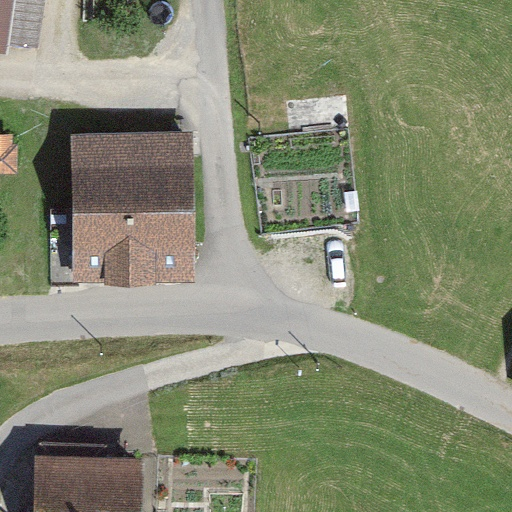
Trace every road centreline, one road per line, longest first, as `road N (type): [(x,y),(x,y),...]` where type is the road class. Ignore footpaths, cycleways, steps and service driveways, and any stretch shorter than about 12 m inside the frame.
road 1 (track): [(291,319),(253,347),(96,394),(10,442),(0,461)]
road 2 (unclassified): [(206,0),(235,312)]
road 3 (unclassified): [(511,416),(348,339),(291,319),(235,312)]
road 4 (unclassified): [(235,312),(0,325)]
